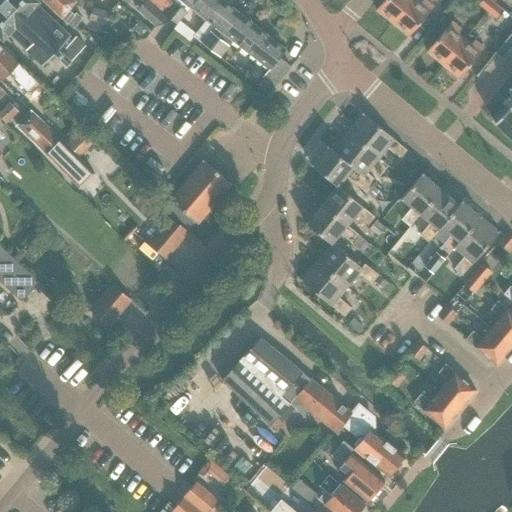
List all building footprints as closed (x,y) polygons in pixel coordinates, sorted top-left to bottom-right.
[(37,3),(39,2),(37,0),(3,0),(0,4),(0,35),(3,38),(9,31),(42,64),(54,51),(67,64),(85,46),(72,33),(71,35),(37,3)] [(74,0),(43,0),(61,18),(74,28),(82,18),(76,12),(74,14),(69,9),(76,1),(74,0)] [(146,0),(144,0),(137,9),(155,26),(169,21),(146,0)] [(148,0),(164,14),(175,0),(148,0)] [(207,21),(222,0),(175,0),(164,14),(177,24),(190,8),(206,21),(207,21)] [(201,42),(211,50),(240,13),(223,0),(222,0),(207,21),(206,21),(213,27),(201,42)] [(384,0),(376,10),(392,23),(411,0),(384,0)] [(424,0),(421,4),(416,0),(411,0),(392,23),(408,36),(433,7),(424,0)] [(503,9),(491,0),(480,0),(478,4),(495,19),(503,9)] [(106,25),(109,13),(98,9),(93,8),(89,19),(106,25)] [(273,39),(240,13),(211,50),(220,57),(232,41),(256,60),(273,39)] [(139,20),(137,23),(132,28),(139,34),(146,27),(147,26),(140,19),(139,20)] [(443,64),(463,40),(456,34),(460,29),(451,22),(427,51),(443,64)] [(286,49),(273,39),(256,60),(268,70),(262,77),(274,87),(291,66),(279,57),(286,49)] [(471,46),(463,40),(443,64),(458,78),(482,49),(475,42),(471,46)] [(0,79),(1,81),(11,71),(17,77),(15,79),(26,91),(35,82),(23,68),(9,54),(0,44),(0,79)] [(8,103),(2,109),(0,110),(0,116),(6,123),(6,122),(18,112),(15,109),(9,102),(8,103)] [(511,102),(493,122),(511,140),(511,102)] [(31,111),(16,126),(32,142),(69,179),(79,189),(94,174),(84,164),(47,127),(31,111)] [(362,113),(345,134),(377,160),(387,147),(400,158),(406,150),(395,140),(362,113)] [(67,143),(74,151),(79,156),(86,149),(92,144),(93,142),(82,129),(67,143)] [(364,176),(366,173),(377,160),(345,134),(332,149),(364,176)] [(110,157),(96,142),(88,149),(102,164),(110,157)] [(337,186),(337,185),(346,175),(366,192),(376,180),(366,173),(364,176),(332,149),(327,145),(311,165),(336,185),(337,186)] [(197,223),(231,183),(203,160),(170,200),(171,201),(165,209),(189,229),(196,222),(197,223)] [(419,214),(419,215),(441,188),(422,172),(400,199),(411,208),(401,219),(409,226),(419,214)] [(321,204),(346,225),(355,214),(367,225),(374,217),(363,207),(363,206),(337,185),(337,186),(336,185),(321,204)] [(459,203),(441,188),(419,215),(429,223),(420,235),(428,241),(437,230),(438,230),(441,226),(459,203)] [(388,204),(374,194),(365,206),(378,216),(388,204)] [(113,221),(128,206),(119,198),(104,212),(113,221)] [(462,200),(459,203),(441,226),(451,234),(441,247),(449,254),(453,248),(480,216),(462,200)] [(317,259),(348,285),(359,272),(371,283),(378,275),(365,264),(361,267),(331,243),(340,233),(352,243),(355,240),(359,235),(346,225),(321,204),(305,222),(330,243),(317,259)] [(160,228),(149,242),(147,244),(165,259),(189,232),(170,216),(160,228)] [(480,216),(453,248),(464,257),(454,269),(462,275),(472,264),(499,231),(480,216)] [(385,227),(376,220),(370,228),(379,235),(385,227)] [(149,242),(160,228),(151,221),(139,234),(149,242)] [(507,252),(511,246),(511,237),(507,233),(498,244),(507,252)] [(355,240),(352,243),(363,252),(369,244),(359,235),(355,240)] [(0,281),(21,301),(39,282),(0,245),(0,281)] [(434,255),(424,266),(432,273),(444,259),(437,252),(436,252),(434,255)] [(348,285),(317,259),(300,280),(332,307),(333,306),(344,316),(351,308),(338,297),(348,285)] [(482,283),(491,272),(481,264),(472,275),(482,283)] [(380,275),(375,282),(382,288),(388,282),(380,275)] [(473,293),(482,283),(472,275),(464,285),(473,293)] [(109,326),(131,300),(113,284),(91,310),(109,326)] [(511,302),(511,288),(509,286),(502,294),(511,302)] [(500,317),(491,328),(511,345),(511,313),(497,301),(490,309),(500,317)] [(447,324),(456,314),(447,306),(438,317),(447,324)] [(496,365),(511,345),(491,328),(482,339),(472,331),(466,339),(496,365)] [(364,456),(388,476),(405,456),(380,436),(366,425),(371,420),(371,416),(359,405),(352,413),(260,338),(221,380),(269,424),(288,402),(303,414),(308,408),(336,431),(341,426),(351,434),(359,433),(364,437),(353,449),(363,458),(364,456)] [(418,360),(427,349),(417,341),(408,352),(418,360)] [(447,380),(438,391),(460,409),(476,390),(445,364),(438,372),(447,380)] [(395,387),(404,376),(395,369),(386,379),(395,387)] [(444,428),(460,409),(438,391),(430,401),(420,394),(413,402),(444,428)] [(284,422),(276,416),(269,424),(277,431),(284,422)] [(323,449),(330,455),(339,444),(332,438),(323,449)] [(384,481),(360,461),(350,453),(353,449),(343,440),(339,444),(330,455),(340,464),(338,467),(348,475),(343,481),(368,501),(384,481)] [(219,489),(231,475),(211,459),(199,473),(219,489)] [(316,493),(298,478),(291,487),(309,502),(316,493)] [(212,506),(217,500),(196,482),(184,496),(202,511),(207,511),(211,507),(212,506)] [(340,484),(330,496),(324,492),(318,499),(333,511),(358,511),(365,504),(340,484)] [(302,500),(290,489),(284,496),(297,507),(302,500)] [(174,511),(199,511),(183,498),(172,510),(174,511)] [(270,511),(292,511),(295,509),(281,498),(270,511)]
